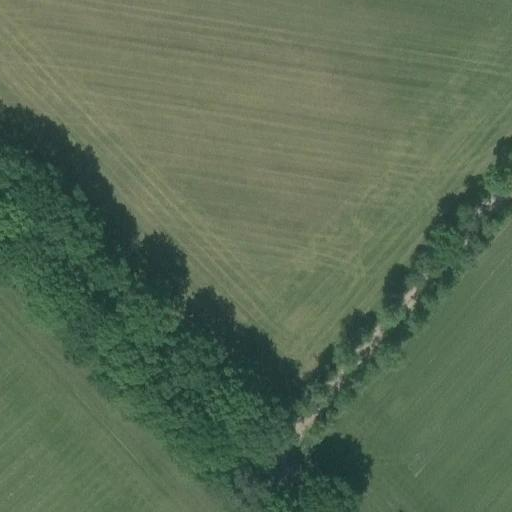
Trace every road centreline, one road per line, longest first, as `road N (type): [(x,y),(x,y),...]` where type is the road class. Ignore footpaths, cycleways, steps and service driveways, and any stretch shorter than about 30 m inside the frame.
road 1 (unclassified): [(311,511),(0,182)]
road 2 (track): [(266,463),(511,180)]
